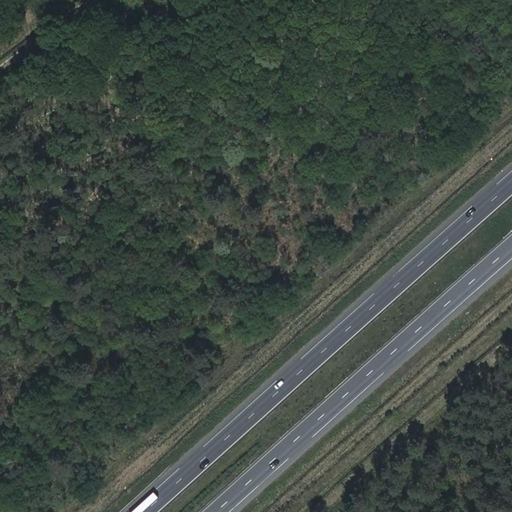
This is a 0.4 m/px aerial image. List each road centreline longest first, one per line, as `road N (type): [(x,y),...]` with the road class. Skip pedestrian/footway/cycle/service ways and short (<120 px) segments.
road 1 (motorway): [(511,185),(144,511)]
road 2 (motorway): [(217,511),(511,249)]
